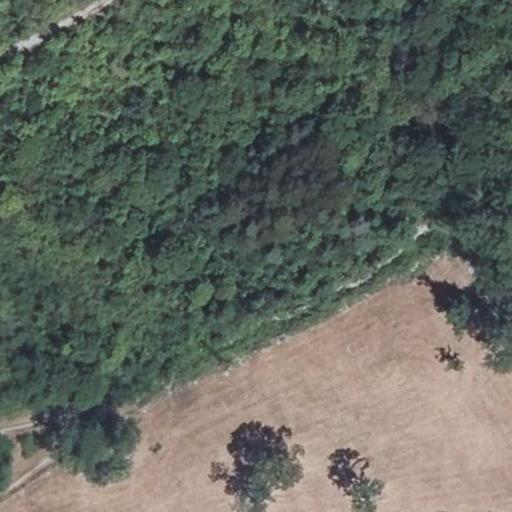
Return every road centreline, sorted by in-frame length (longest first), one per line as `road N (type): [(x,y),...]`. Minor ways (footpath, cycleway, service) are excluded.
road 1 (track): [(0,429),(60,411),(74,428),(57,451),(0,493)]
road 2 (track): [(108,0),(0,54)]
